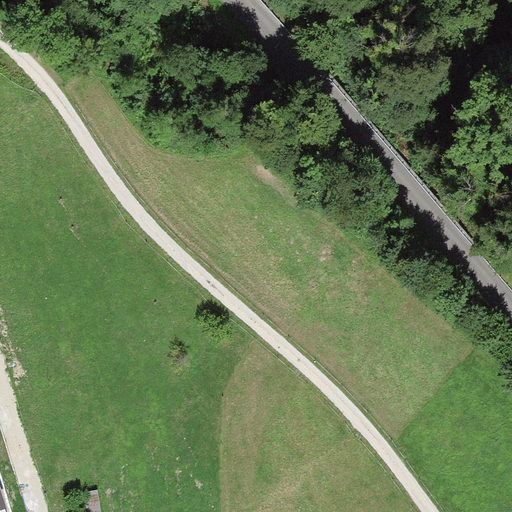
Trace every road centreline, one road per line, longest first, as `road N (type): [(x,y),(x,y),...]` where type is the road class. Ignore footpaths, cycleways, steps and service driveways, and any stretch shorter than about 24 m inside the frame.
road 1 (track): [(433,511),(371,428),(150,224),(0,35)]
road 2 (tertiary): [(239,0),(511,309)]
